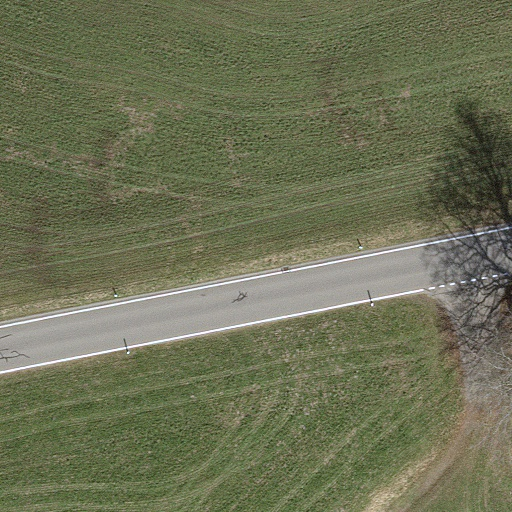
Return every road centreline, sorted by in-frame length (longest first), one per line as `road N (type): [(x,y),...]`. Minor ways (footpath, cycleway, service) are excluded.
road 1 (tertiary): [(511,250),(0,351)]
road 2 (track): [(394,511),(465,437),(476,408),(484,370),(462,260)]
